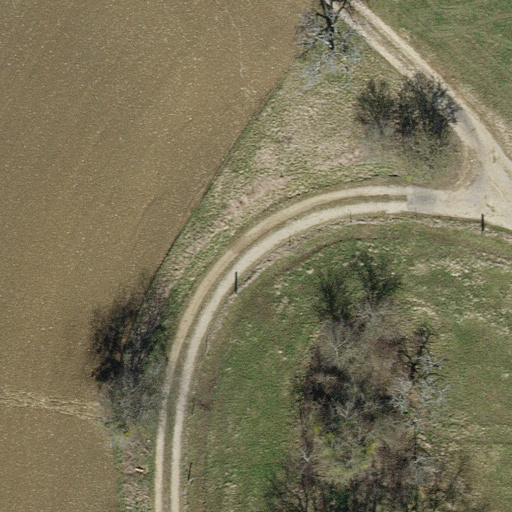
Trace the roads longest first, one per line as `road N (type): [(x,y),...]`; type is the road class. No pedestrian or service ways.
road 1 (track): [(511,192),(369,201),(270,237),(193,320),(169,446),(173,511)]
road 2 (track): [(511,188),(330,0)]
